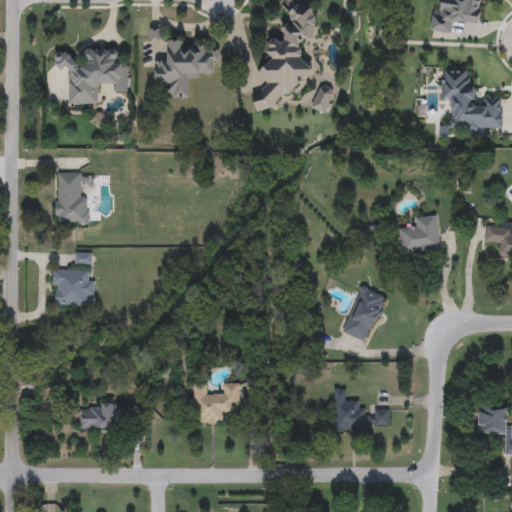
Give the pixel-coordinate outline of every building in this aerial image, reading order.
[(480,0),(478,25),(452,22),(451,34),(431,31),(433,10),(442,10),(443,0),(480,0)] [(258,113),(252,104),(251,94),(256,93),(267,86),(257,71),(273,61),(269,56),(268,41),(283,40),(282,30),(291,24),(290,11),(296,7),(313,6),(316,35),(300,45),(301,56),(312,72),(312,75),(258,113)] [(217,48),(217,77),(190,77),(190,98),(171,98),(171,89),(154,89),(154,61),(165,61),(165,41),(185,41),(185,48),(217,48)] [(69,105),(69,69),(55,69),(55,53),(70,53),(70,64),(84,64),(84,50),(118,50),(118,62),(127,62),(127,93),(115,93),(115,86),(97,86),(97,105),(69,105)] [(443,101),(442,70),(471,70),(472,98),(501,98),(502,131),(452,131),(452,101),(443,101)] [(311,108),(321,85),(334,91),(324,114),(311,108)] [(56,174),(80,174),(80,196),(88,196),(88,225),(55,224),(56,174)] [(440,251),(402,256),(399,231),(414,229),(413,219),(436,216),(440,251)] [(511,255),(499,254),(500,245),(485,243),(486,229),(511,231),(511,255)] [(93,270),(93,298),(87,298),(87,306),(52,306),(52,270),(93,270)] [(370,343),(343,334),(360,287),(386,296),(370,343)] [(194,424),(194,386),(206,386),(206,394),(223,394),(223,384),(239,384),(239,413),(224,413),(224,424),(194,424)] [(388,426),(367,426),(367,433),(334,432),(334,389),(344,389),(344,401),(358,401),(358,411),(389,411),(388,426)] [(478,434),(479,405),(507,405),(506,427),(511,428),(511,440),(511,456),(504,456),(505,434),(478,434)] [(124,406),(124,428),(80,428),(80,406),(124,406)]
